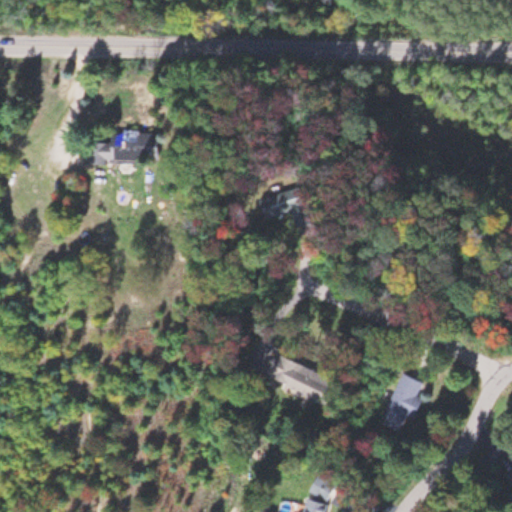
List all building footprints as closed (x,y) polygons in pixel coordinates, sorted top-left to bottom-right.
[(93,162),(168,163),(169,134),(93,132),(93,162)] [(311,188),(263,198),(268,221),(299,214),(302,225),(319,222),(311,188)] [(321,399),(333,376),(291,354),(279,377),(321,399)] [(422,418),(431,399),(425,396),(430,383),(409,374),(388,422),(408,431),(415,415),(422,418)] [(309,511),(334,511),(343,484),(320,477),(309,511)]
